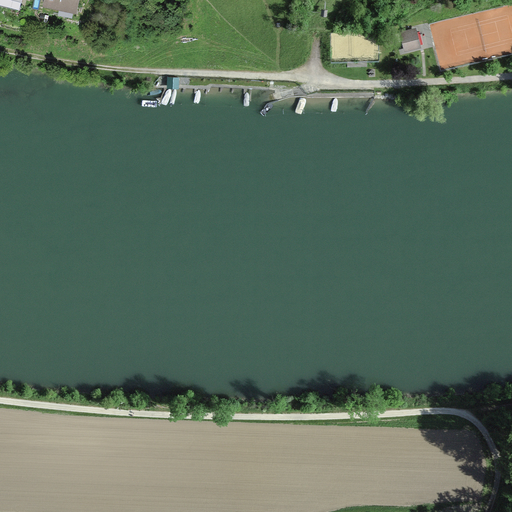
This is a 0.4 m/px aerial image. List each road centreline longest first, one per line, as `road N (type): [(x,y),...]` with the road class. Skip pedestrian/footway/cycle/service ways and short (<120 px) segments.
road 1 (track): [(463,410),(244,416),(0,399)]
road 2 (track): [(46,58),(280,76)]
road 3 (track): [(280,76),(376,83),(511,74)]
